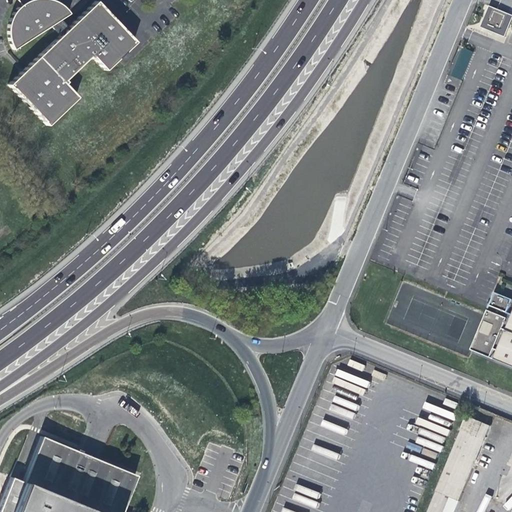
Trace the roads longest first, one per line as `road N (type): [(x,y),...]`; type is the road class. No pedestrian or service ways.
road 1 (trunk): [(0,388),(105,305),(216,198),(327,66),(366,0)]
road 2 (trunk): [(0,360),(95,285),(245,131),(337,0)]
road 3 (trunk): [(311,0),(188,158),(69,273),(0,326)]
road 4 (residential): [(464,0),(324,330)]
road 5 (tertiary): [(0,396),(149,312),(204,317),(244,346)]
road 6 (tertiary): [(324,330),(511,407)]
road 7 (tertiary): [(324,330),(275,449)]
